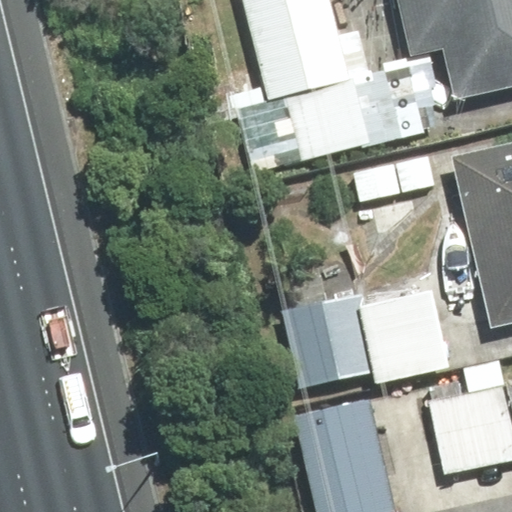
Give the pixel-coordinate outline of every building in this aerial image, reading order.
[(319,0),(234,0),(260,104),(340,84),(319,0)] [(511,0),(386,0),(402,64),(434,56),(448,112),(511,96),(511,0)] [(399,73),(234,113),(250,178),(415,138),(399,73)] [(511,148),(441,164),(481,338),(511,330),(511,148)] [(344,180),(352,213),(436,193),(428,160),(344,180)] [(352,300),(271,318),(290,402),(363,386),(366,396),(440,380),(422,298),(355,313),(352,300)] [(456,375),(462,401),(421,411),(439,484),(511,467),(511,389),(497,393),(491,366),(456,375)] [(396,511),(368,400),(283,422),(306,511),(396,511)]
